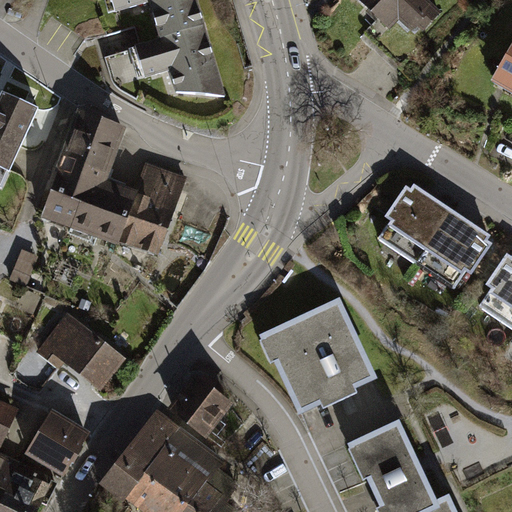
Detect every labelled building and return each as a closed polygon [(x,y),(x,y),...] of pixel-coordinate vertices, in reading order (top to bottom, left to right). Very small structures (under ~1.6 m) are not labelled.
[(219,96),(196,0),(105,0),(110,23),(146,15),(154,49),(131,55),(138,85),(169,78),(175,106),(194,102),(219,96)] [(433,8),(424,0),(358,0),(388,28),(398,18),(412,30),(433,8)] [(511,53),(490,90),(511,102),(511,53)] [(0,101),(0,173),(10,178),(36,116),(0,101)] [(59,174),(102,188),(121,134),(77,120),(59,174)] [(156,267),(184,184),(144,170),(134,198),(116,254),(156,267)] [(85,245),(102,188),(59,174),(41,232),(85,245)] [(134,198),(102,188),(85,245),(116,254),(134,198)] [(391,229),(379,247),(455,294),(465,278),(470,282),(492,247),(405,193),(385,226),(391,229)] [(40,257),(23,250),(11,280),(27,287),(40,257)] [(511,268),(511,269),(505,265),(487,292),(494,297),(482,314),(511,334),(511,268)] [(41,298),(26,292),(18,310),(34,316),(41,298)] [(374,377),(340,303),(260,339),(272,365),(279,361),(301,411),(374,377)] [(126,364),(68,318),(40,354),(98,400),(126,364)] [(233,409),(194,378),(167,413),(206,443),(233,409)] [(0,404),(0,449),(18,413),(0,404)] [(159,416),(157,415),(97,492),(102,495),(122,511),(126,507),(181,433),(159,416)] [(88,440),(52,418),(25,462),(61,484),(88,440)] [(436,511),(397,428),(343,454),(370,511),(436,511)] [(224,465),(181,433),(126,507),(132,511),(188,511),(206,489),(224,465)] [(0,505),(17,471),(0,463),(0,505)] [(0,505),(0,511),(38,511),(50,488),(17,471),(0,505)] [(206,489),(188,511),(218,511),(225,503),(206,489)]
